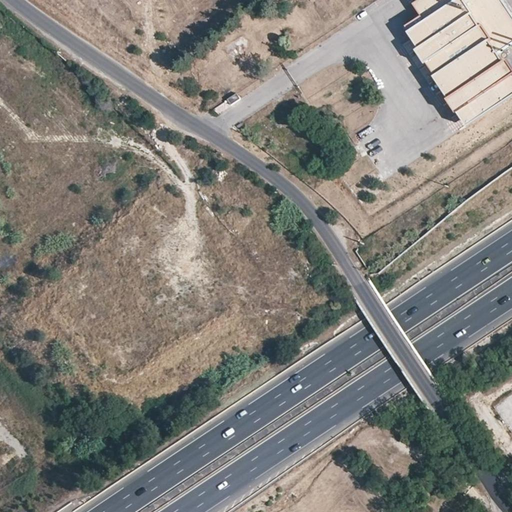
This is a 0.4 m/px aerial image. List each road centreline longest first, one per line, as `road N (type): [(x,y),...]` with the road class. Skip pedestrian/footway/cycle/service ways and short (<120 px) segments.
road 1 (motorway): [(511,243),(110,511)]
road 2 (tertiary): [(359,279),(277,175),(13,0)]
road 3 (motorway): [(182,511),(511,290)]
road 4 (tertiary): [(359,279),(445,412)]
road 5 (track): [(505,505),(429,455),(392,444)]
road 6 (unknown): [(216,0),(157,57),(118,72)]
